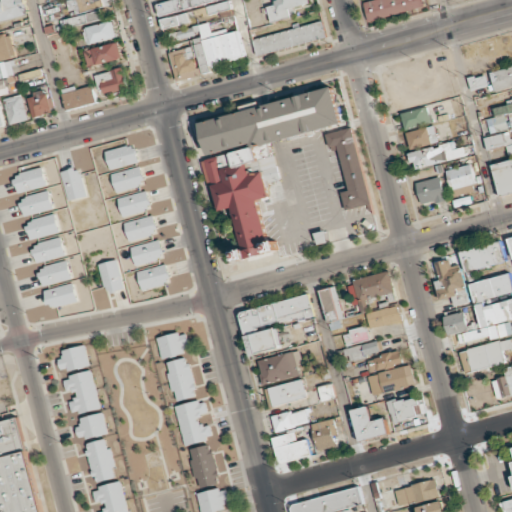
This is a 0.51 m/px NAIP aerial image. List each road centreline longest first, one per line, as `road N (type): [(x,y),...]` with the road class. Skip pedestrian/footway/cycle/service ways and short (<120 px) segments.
road 1 (residential): [(340,0),(476,511)]
road 2 (residential): [(0,344),(187,304),(511,213)]
road 3 (tertiary): [(164,106),(271,511)]
road 4 (tertiary): [(164,106),(511,10)]
road 5 (residential): [(266,491),(511,422)]
road 6 (residential): [(0,265),(65,511)]
road 7 (tertiary): [(0,152),(164,106)]
